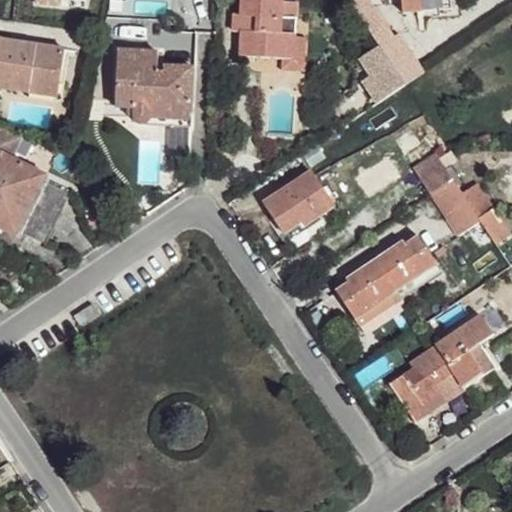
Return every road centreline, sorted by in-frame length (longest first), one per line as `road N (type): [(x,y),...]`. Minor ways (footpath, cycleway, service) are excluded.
road 1 (residential): [(394,493),(229,241),(205,219),(179,218),(0,335)]
road 2 (residential): [(511,412),(394,493)]
road 3 (residential): [(0,405),(70,511)]
